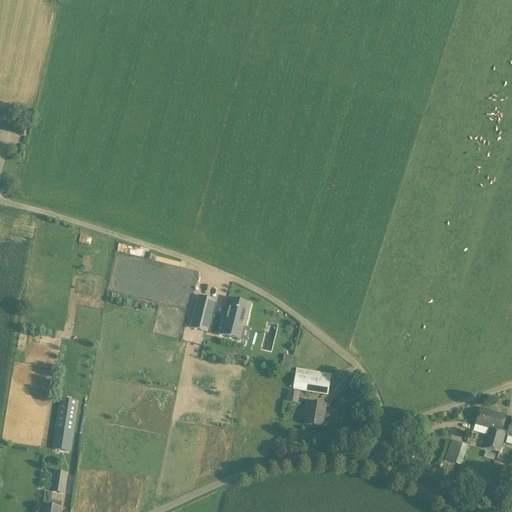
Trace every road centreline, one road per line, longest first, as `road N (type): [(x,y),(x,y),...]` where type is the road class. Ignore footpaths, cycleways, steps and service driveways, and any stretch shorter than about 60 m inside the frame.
road 1 (unclassified): [(383,429),(350,358),(268,297),(182,257),(0,201)]
road 2 (unclassified): [(158,511),(296,458),(376,467)]
road 3 (unclassified): [(383,429),(511,385)]
